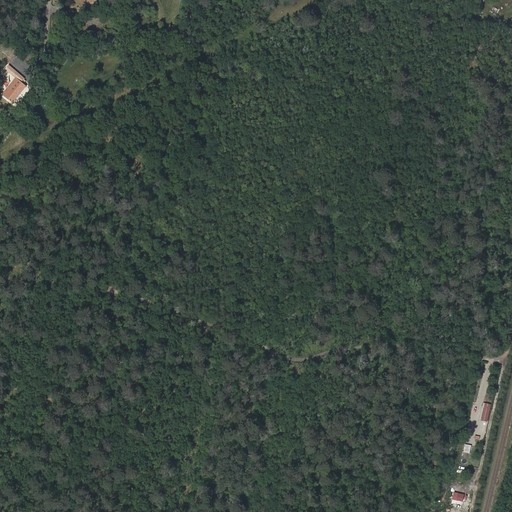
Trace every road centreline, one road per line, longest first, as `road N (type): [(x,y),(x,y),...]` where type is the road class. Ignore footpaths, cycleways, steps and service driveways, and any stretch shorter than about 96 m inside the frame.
road 1 (residential): [(495,365),(341,365),(280,352),(139,294),(0,281)]
road 2 (residential): [(473,511),(511,347)]
